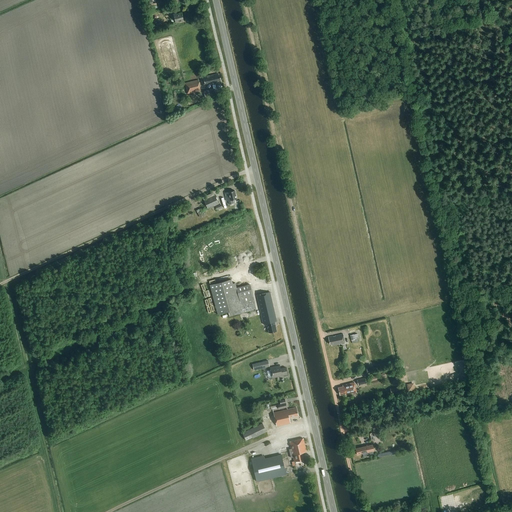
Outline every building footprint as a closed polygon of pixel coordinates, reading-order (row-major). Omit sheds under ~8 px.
[(184,17),(183,17),(182,13),(176,14),(176,13),(173,14),(175,23),(183,20),(184,19),(184,17)] [(218,74),(200,78),(203,86),(213,84),(213,85),(221,83),(221,81),(219,75),(218,76),(218,74)] [(198,80),(184,83),(187,94),(200,91),(198,80)] [(204,90),(206,97),(215,95),(213,87),(204,90)] [(234,191),(224,193),(226,202),(228,201),(229,205),(233,204),(232,200),(236,199),(234,191)] [(208,209),(219,204),(215,195),(204,200),(208,209)] [(250,284),(236,288),(235,283),(232,284),(231,280),(232,279),(210,285),(217,314),(221,313),(222,319),(256,310),(256,309),(254,303),(255,302),(254,300),(250,284)] [(276,331),(274,322),(276,322),(270,292),(257,295),(263,325),(267,324),(269,333),(276,331)] [(341,344),(345,343),(343,334),(335,336),(333,337),(333,336),(328,337),(330,345),(331,344),(332,346),(339,345),(339,344),(341,344)] [(349,336),(351,344),(359,342),(358,334),(349,336)] [(254,371),(270,367),(268,360),(252,364),(254,371)] [(287,375),(286,368),(280,369),(280,365),(270,368),(272,378),(287,375)] [(407,383),(407,391),(415,390),(414,382),(407,383)] [(345,395),(352,393),(356,392),(354,383),(342,385),(343,387),(338,388),(340,395),(345,394),(345,395)] [(400,394),(398,387),(389,389),(390,396),(400,394)] [(278,410),(287,408),(285,400),(279,401),(280,404),(277,405),(278,410)] [(296,407),(287,410),(279,412),(273,413),(276,426),(290,423),(289,418),(298,416),(296,407)] [(374,434),(380,433),(377,421),(371,422),(373,429),(373,433),(370,434),(371,442),(375,441),(374,434)] [(262,423),(248,430),(242,433),(246,441),(252,438),(252,439),(266,432),(262,423)] [(291,458),(293,458),(294,461),(304,459),(302,453),(306,452),(303,439),(290,442),(291,449),(289,449),(290,456),(291,458)] [(373,451),(374,451),(372,445),(371,445),(356,449),(357,455),(363,453),(363,457),(373,455),(372,451),(373,451)] [(252,462),(256,479),(256,481),(286,475),(281,455),(263,459),(263,456),(251,459),(252,462)]
